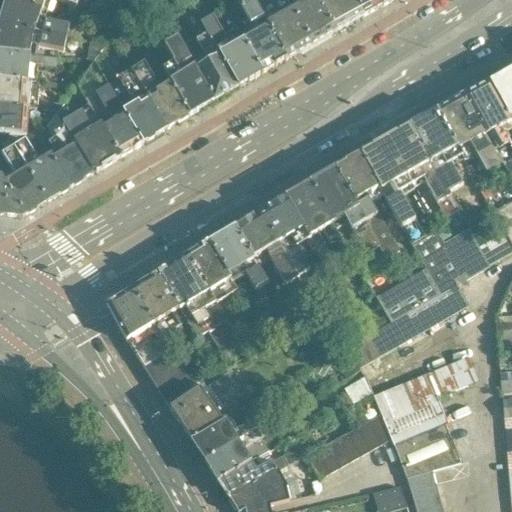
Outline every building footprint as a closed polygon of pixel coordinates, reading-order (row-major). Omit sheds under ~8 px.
[(79,0),(7,0),(7,2),(48,15),(53,2),(76,10),(79,0)] [(235,0),(251,27),(239,33),(263,76),(286,62),(254,6),(250,0),(235,0)] [(291,12),(284,0),(268,0),(264,2),(254,6),(286,62),(297,56),(277,20),(291,12)] [(335,34),(316,0),(305,0),(304,1),(304,0),(284,0),(291,12),(277,20),(297,56),(335,34)] [(363,18),(353,0),(316,0),(335,34),(336,34),(336,33),(363,18)] [(395,0),(353,0),(363,18),(384,7),(389,4),(395,0)] [(69,29),(45,23),(48,15),(7,2),(0,24),(0,29),(66,43),(69,29)] [(112,9),(105,30),(118,34),(131,18),(129,14),(112,9)] [(263,76),(239,33),(225,41),(213,19),(202,26),(208,36),(238,90),(263,76)] [(64,54),(66,43),(0,29),(0,56),(35,59),(35,58),(37,49),(64,54)] [(105,50),(115,37),(105,30),(95,44),(90,44),(90,47),(105,50)] [(238,90),(208,36),(196,42),(203,56),(191,62),(191,63),(214,103),(229,94),(230,95),(238,90)] [(191,63),(191,62),(178,39),(164,48),(174,64),(163,71),(168,80),(190,117),(203,110),(204,110),(214,104),(214,103),(191,63)] [(94,64),(105,50),(90,47),(87,62),(78,62),(77,64),(94,66),(95,65),(94,64)] [(0,83),(37,87),(38,70),(41,70),(41,69),(58,71),(59,60),(35,58),(35,59),(0,56),(0,83)] [(82,81),(94,66),(77,64),(73,77),(82,81)] [(144,146),(109,87),(95,65),(94,66),(82,81),(83,81),(77,89),(91,111),(90,111),(120,161),(121,160),(144,146)] [(190,117),(168,80),(157,87),(144,65),(131,73),(166,132),(190,117)] [(511,72),(488,85),(511,125),(511,72)] [(166,132),(131,73),(109,87),(144,146),(145,145),(166,132)] [(0,83),(0,109),(29,112),(37,113),(39,87),(37,87),(0,83)] [(511,125),(488,85),(462,99),(500,165),(501,167),(504,165),(511,179),(511,178),(511,151),(502,133),(511,127),(511,125)] [(500,165),(462,99),(436,115),(463,162),(464,162),(464,163),(478,155),(487,173),(500,165)] [(58,114),(63,106),(50,105),(45,112),(58,114)] [(0,133),(27,137),(29,112),(0,109),(0,133)] [(120,161),(90,111),(63,126),(93,177),(120,161)] [(463,162),(436,115),(422,122),(410,128),(449,195),(463,187),(453,168),(463,162)] [(93,177),(63,126),(57,116),(47,129),(63,155),(54,161),(51,157),(49,158),(69,191),(70,190),(93,177)] [(39,139),(45,131),(37,125),(33,138),(39,139)] [(449,195),(410,128),(409,129),(410,129),(384,143),(419,202),(427,197),(421,188),(414,192),(414,191),(426,185),(446,220),(459,212),(449,195)] [(69,191),(49,158),(39,164),(25,141),(13,149),(46,205),(69,191)] [(419,202),(384,143),(383,144),(369,158),(363,157),(361,156),(360,156),(384,199),(425,271),(440,296),(456,287),(454,283),(462,278),(463,277),(444,245),(438,234),(436,235),(417,203),(419,202)] [(46,205),(13,149),(2,156),(13,174),(2,180),(7,191),(4,218),(22,219),(46,205)] [(384,199),(360,156),(335,171),(380,248),(379,249),(385,262),(399,254),(379,215),(376,216),(371,206),(384,199)] [(380,248),(335,171),(307,187),(331,227),(334,226),(337,230),(347,225),(365,257),(379,249),(380,248)] [(331,227),(307,187),(284,201),(307,239),(307,238),(315,252),(325,246),(319,235),(322,233),(330,246),(338,241),(330,228),(331,227)] [(307,239),(284,201),(268,210),(270,215),(262,220),(297,279),(310,271),(295,246),(307,239)] [(511,204),(493,215),(503,233),(511,248),(511,204)] [(297,279),(262,220),(256,224),(252,219),(234,230),(257,268),(258,268),(270,261),(284,286),(297,279)] [(257,268),(234,230),(209,245),(233,286),(234,285),(246,278),(254,293),(268,285),(258,268),(257,268)] [(491,268),(479,247),(478,247),(469,231),(444,245),(463,277),(462,278),(465,283),(466,283),(491,268)] [(511,248),(503,233),(479,247),(491,268),(511,255),(511,248)] [(233,286),(209,245),(202,249),(187,258),(215,305),(216,305),(237,293),(234,285),(233,286)] [(215,305),(187,258),(158,276),(186,322),(198,341),(208,334),(222,356),(223,358),(241,347),(216,305),(215,305)] [(467,307),(456,287),(440,296),(425,271),(401,285),(376,299),(390,324),(395,321),(406,341),(467,307)] [(162,338),(186,322),(158,276),(133,292),(161,338),(162,338)] [(161,338),(133,292),(116,302),(115,302),(108,307),(107,307),(107,308),(126,343),(128,343),(131,348),(159,392),(158,392),(166,405),(184,395),(194,389),(190,384),(183,372),(162,338),(161,338)] [(406,341),(395,321),(386,327),(397,346),(406,341)] [(511,340),(511,324),(496,326),(497,341),(511,340)] [(397,346),(386,327),(376,332),(387,352),(397,346)] [(387,352),(376,332),(367,337),(378,357),(387,352)] [(378,357),(367,337),(357,343),(368,362),(378,357)] [(368,362),(357,343),(347,349),(358,368),(368,362)] [(466,361),(455,366),(464,389),(476,384),(466,361)] [(183,372),(190,384),(214,368),(212,364),(211,365),(209,362),(191,373),(188,369),(183,372)] [(464,389),(455,366),(443,371),(453,393),(464,389)] [(453,393),(443,371),(432,376),(441,398),(453,393)] [(230,374),(205,389),(204,387),(170,410),(193,444),(227,423),(227,422),(220,412),(245,396),(230,374)] [(511,374),(500,376),(501,384),(511,382),(511,374)] [(441,398),(432,376),(420,380),(430,403),(434,401),(441,398)] [(430,403),(420,380),(409,385),(418,408),(430,403)] [(364,383),(346,394),(353,406),(372,396),(364,383)] [(418,408),(409,385),(397,390),(407,412),(418,408)] [(407,412),(397,390),(386,394),(396,417),(407,412)] [(396,417),(386,394),(374,399),(381,416),(381,417),(383,422),(396,417)] [(511,419),(511,397),(502,399),(503,409),(504,420),(511,419)] [(430,403),(418,408),(407,412),(396,417),(383,422),(390,442),(392,441),(394,447),(445,426),(434,401),(430,403)] [(390,442),(383,422),(381,417),(368,424),(381,447),(390,442)] [(204,462),(260,431),(257,426),(254,428),(251,425),(239,432),(233,424),(232,424),(230,420),(227,422),(227,423),(193,444),(204,462)] [(381,447),(368,424),(357,430),(371,453),(381,447)] [(461,465),(445,426),(394,447),(406,480),(431,473),(461,465)] [(260,431),(204,462),(217,483),(257,460),(255,456),(249,459),(245,452),(262,442),(259,439),(266,434),(263,429),(260,431)] [(371,453),(357,430),(347,435),(360,459),(371,453)] [(360,459),(347,435),(337,441),(350,465),(360,459)] [(350,465),(337,441),(327,447),(340,470),(350,465)] [(268,447),(254,455),(255,456),(257,460),(265,455),(266,456),(271,453),(270,452),(268,447)] [(340,470),(327,447),(316,452),(330,476),(340,470)] [(330,476),(316,452),(306,458),(319,482),(330,476)] [(278,472),(279,472),(288,467),(283,458),(271,465),(266,456),(265,455),(257,460),(217,483),(227,500),(278,472)] [(271,511),(270,508),(290,503),(286,490),(288,489),(279,472),(278,472),(227,500),(235,511),(244,511),(245,511),(244,511),(271,511)] [(409,492),(435,485),(431,473),(406,480),(405,481),(409,492)] [(438,497),(435,485),(409,492),(412,504),(438,497)] [(400,489),(373,496),(378,511),(397,511),(408,509),(400,489)] [(431,511),(441,509),(438,497),(412,504),(414,511),(431,511)]
